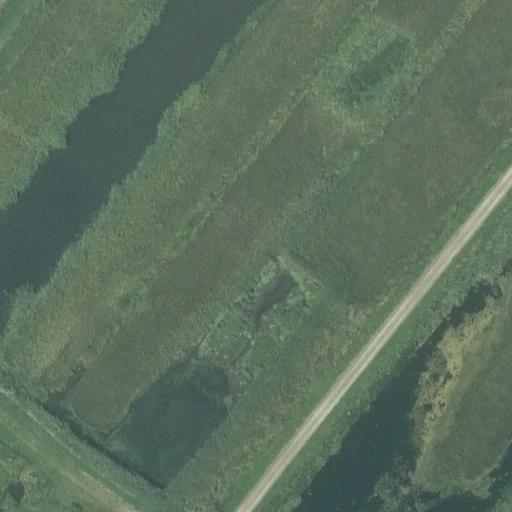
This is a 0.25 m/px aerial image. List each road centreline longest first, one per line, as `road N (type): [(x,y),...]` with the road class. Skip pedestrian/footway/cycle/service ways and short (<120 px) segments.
road 1 (track): [(511,172),(242,511)]
road 2 (track): [(125,511),(0,412)]
